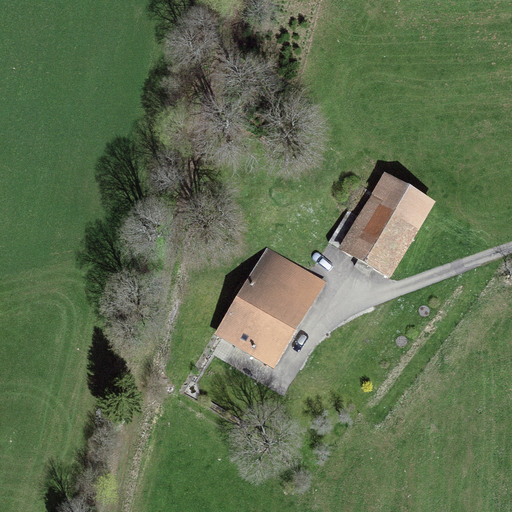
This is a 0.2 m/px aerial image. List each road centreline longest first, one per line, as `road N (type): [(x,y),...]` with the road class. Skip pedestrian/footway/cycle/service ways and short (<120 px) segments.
road 1 (track): [(108,511),(232,0)]
road 2 (track): [(280,389),(337,313),(511,248)]
